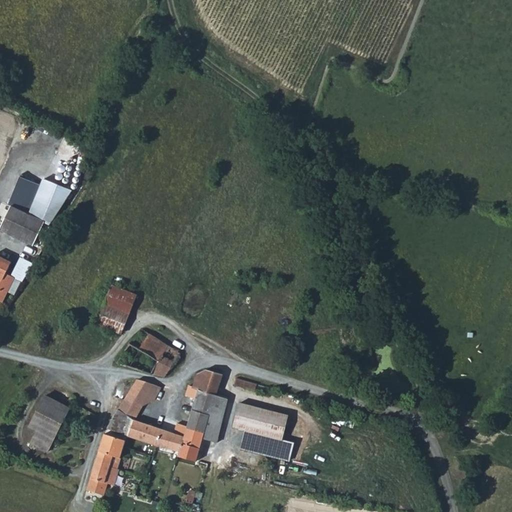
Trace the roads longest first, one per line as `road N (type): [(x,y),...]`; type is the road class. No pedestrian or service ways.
road 1 (unclassified): [(0,352),(166,382),(191,374),(201,357),(393,407),(413,419),(437,454),(453,511)]
road 2 (track): [(300,142),(331,191),(418,384),(427,416),(421,429)]
road 3 (track): [(170,0),(197,53),(271,109),(300,142)]
